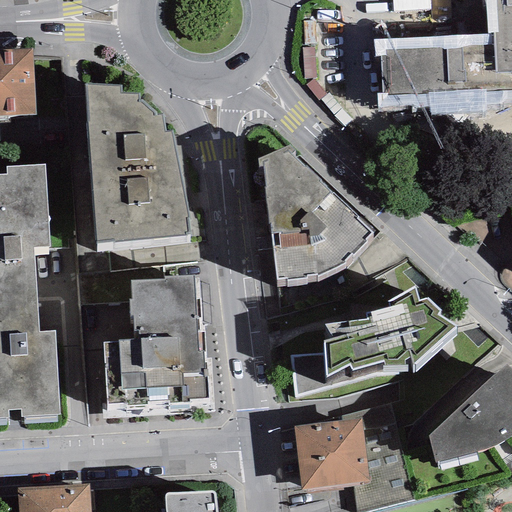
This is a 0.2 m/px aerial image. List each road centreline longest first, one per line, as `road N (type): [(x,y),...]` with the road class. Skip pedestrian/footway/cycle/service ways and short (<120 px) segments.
road 1 (residential): [(239,61),(511,330)]
road 2 (residential): [(198,76),(252,450)]
road 3 (residential): [(252,450),(0,462)]
road 4 (residential): [(0,24),(143,17)]
